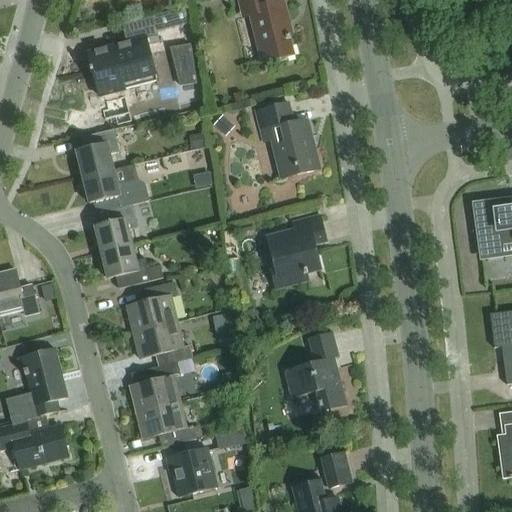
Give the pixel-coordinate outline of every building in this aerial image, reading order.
[(263,63),(293,55),(285,26),(289,25),(283,3),(270,6),(268,0),(239,0),(243,14),(250,13),(263,63)] [(189,7),(152,17),(121,25),(127,46),(89,55),(100,97),(125,91),(123,84),(156,76),(148,47),(159,44),(157,34),(194,24),(189,7)] [(191,44),(173,47),(179,84),(197,81),(191,44)] [(281,181),(320,171),(307,122),(294,125),(289,105),(257,113),(265,144),(272,142),(281,181)] [(224,118),(215,127),(224,136),(233,127),(224,118)] [(83,180),(114,173),(110,157),(120,155),(114,132),(82,140),(85,152),(76,154),(83,180)] [(204,134),(189,138),(192,151),(207,148),(204,134)] [(132,168),(114,173),(118,188),(127,186),(136,183),(132,168)] [(118,188),(114,173),(83,180),(89,206),(98,204),(101,215),(133,208),(150,204),(147,189),(146,187),(144,186),(142,184),(140,184),(139,183),(137,183),(136,183),(127,186),(118,188)] [(210,174),(193,177),(196,190),(212,187),(210,174)] [(483,258),(511,254),(511,202),(476,207),(483,258)] [(102,256),(133,248),(129,232),(138,229),(133,208),(101,215),(104,227),(95,229),(102,256)] [(314,247),(326,244),(319,217),(294,224),(296,232),(268,239),(277,273),(272,274),(276,291),(307,283),(305,276),(320,272),(314,247)] [(159,268),(148,271),(146,261),(136,263),(133,248),(102,256),(108,281),(117,279),(120,291),(162,280),(159,268)] [(27,319),(39,316),(33,289),(21,292),(16,272),(0,276),(0,319),(26,313),(27,319)] [(52,285),(40,288),(43,302),(56,299),(52,285)] [(133,336),(178,325),(172,300),(178,298),(174,285),(146,292),(149,305),(127,310),(133,336)] [(511,313),(490,316),(493,337),(494,349),(501,348),(506,386),(511,385),(511,313)] [(165,368),(178,365),(193,361),(190,348),(184,349),(178,325),(133,336),(140,362),(162,356),(165,368)] [(340,359),(334,337),(334,335),(309,341),(315,365),(284,373),(292,401),(317,395),(322,414),(347,408),(335,360),(340,359)] [(12,427),(31,422),(61,414),(58,403),(70,400),(57,351),(24,359),(33,395),(25,397),(6,402),(12,427)] [(137,415),(181,404),(175,379),(181,377),(178,365),(165,368),(149,372),(152,384),(131,389),(137,415)] [(235,373),(220,377),(223,391),(239,388),(235,373)] [(168,449),(196,442),(192,427),(187,429),(181,404),(137,415),(144,441),(165,436),(168,449)] [(511,413),(499,415),(502,437),(496,438),(502,481),(511,480),(511,413)] [(22,473),(70,461),(62,428),(31,436),(27,424),(0,431),(0,440),(3,453),(16,449),(22,473)] [(241,427),(214,435),(218,452),(246,444),(241,427)] [(181,499),(219,489),(209,451),(168,462),(172,475),(175,474),(181,499)] [(346,453),(321,459),(329,490),(354,484),(346,453)] [(341,511),(338,500),(326,503),(321,483),(294,490),(299,511),(341,511)] [(255,511),(254,503),(241,506),(242,511),(255,511)]
